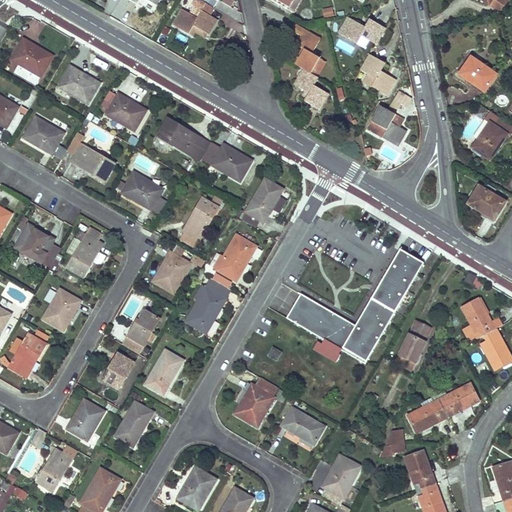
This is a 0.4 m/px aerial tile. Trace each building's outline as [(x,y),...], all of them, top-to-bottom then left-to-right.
[(214,6),(203,0),(197,0),(194,5),(201,9),(197,17),(190,13),(182,9),(173,24),(189,33),(194,25),(209,33),(217,18),(210,13),(214,6)] [(298,0),(292,0),(289,6),(294,8),(298,0)] [(194,5),(190,13),(197,17),(201,9),(194,5)] [(333,7),(322,9),(324,17),(335,15),(333,7)] [(385,27),(370,19),(365,28),(350,19),(341,33),(356,42),(361,34),(375,43),(385,27)] [(321,38),(297,23),(293,30),(302,35),(297,43),(304,47),(296,62),(304,67),(311,71),(320,57),(312,52),(321,38)] [(194,25),(189,33),(192,35),(196,29),(207,36),(209,33),(194,25)] [(361,34),(356,42),(365,47),(364,50),(369,53),(375,43),(361,34)] [(51,56),(23,39),(11,60),(18,64),(40,77),(51,56)] [(369,53),(360,68),(369,73),(364,81),(387,94),(396,79),(381,70),(385,63),(369,53)] [(497,73),(472,56),(460,74),(485,91),(497,73)] [(325,61),(320,57),(311,71),(317,75),(325,61)] [(13,73),(35,85),(40,77),(18,64),(13,73)] [(70,67),(58,87),(87,104),(99,84),(70,67)] [(311,71),(304,67),(295,83),(310,92),(305,100),(319,108),(329,93),(315,84),(319,76),(317,75),(311,71)] [(399,91),(392,104),(403,109),(409,96),(399,91)] [(145,112),(117,95),(106,115),(134,131),(145,112)] [(0,97),(0,123),(6,127),(18,107),(0,97)] [(395,113),(381,105),(372,120),(386,128),(382,136),(397,144),(406,129),(400,125),(391,121),(395,113)] [(496,113),(492,110),(485,119),(490,122),(496,113)] [(400,125),(404,118),(395,113),(391,121),(400,125)] [(511,126),(511,123),(496,113),(490,122),(473,147),(490,159),(511,126)] [(64,134),(36,117),(24,137),(52,154),(64,134)] [(184,127),(168,118),(158,136),(191,155),(199,139),(183,130),(184,127)] [(386,128),(372,120),(368,128),(382,136),(386,128)] [(199,139),(191,155),(200,160),(201,158),(209,143),(184,127),(183,130),(199,139)] [(79,131),(74,139),(81,143),(86,135),(79,131)] [(81,143),(74,139),(68,149),(77,154),(83,144),(81,143)] [(240,181),(252,161),(223,144),(220,148),(210,142),(209,143),(201,158),(240,181)] [(116,164),(83,144),(77,154),(73,160),(90,170),(89,173),(105,182),(116,164)] [(135,172),(122,193),(153,211),(161,217),(169,203),(161,198),(165,191),(135,172)] [(284,190),(265,178),(245,211),(247,212),(243,218),(256,225),(260,219),(264,222),(272,208),(280,195),(284,190)] [(124,182),(119,180),(115,187),(120,189),(124,182)] [(482,186),(478,184),(468,201),(483,211),(482,213),(493,219),(505,200),(491,191),(493,187),(484,182),(482,186)] [(287,199),(280,195),(272,208),(279,212),(287,199)] [(221,201),(216,197),(212,204),(203,199),(194,214),(197,215),(186,232),(198,239),(221,201)] [(0,232),(11,214),(0,207),(0,232)] [(17,229),(24,233),(28,225),(29,225),(30,222),(23,218),(17,229)] [(265,234),(245,221),(223,258),(227,259),(219,272),(235,282),(265,234)] [(46,235),(29,225),(28,225),(24,233),(15,248),(41,263),(44,258),(52,244),(54,241),(46,237),(46,235)] [(97,241),(101,234),(90,228),(86,235),(97,241)] [(74,256),(86,235),(81,231),(76,239),(76,238),(67,252),(74,256)] [(97,241),(86,235),(74,256),(67,267),(85,278),(94,261),(92,260),(101,243),(97,241)] [(52,244),(44,258),(52,263),(60,249),(52,244)] [(184,249),(176,245),(173,250),(180,254),(184,249)] [(425,263),(402,249),(357,326),(302,293),(287,318),(325,339),(342,349),(366,363),(425,263)] [(98,264),(103,253),(97,250),(92,260),(94,261),(93,262),(98,264)] [(191,263),(170,251),(153,280),(174,291),(191,263)] [(193,255),(186,251),(184,255),(190,259),(193,255)] [(223,258),(219,255),(211,267),(219,272),(227,259),(223,258)] [(203,273),(199,271),(195,277),(199,280),(203,273)] [(226,280),(214,273),(212,277),(223,284),(226,280)] [(468,273),(464,282),(472,286),(476,276),(468,273)] [(230,290),(209,277),(204,285),(202,284),(194,297),(197,299),(185,320),(204,332),(230,290)] [(81,301),(60,289),(43,318),(63,330),(81,301)] [(475,333),(480,330),(484,337),(486,342),(481,345),(495,370),(511,361),(511,360),(479,299),(461,308),(471,325),(475,333)] [(0,331),(10,314),(0,308),(0,331)] [(159,320),(146,311),(140,322),(137,320),(128,336),(144,346),(159,320)] [(416,321),(404,347),(420,355),(421,354),(423,354),(427,346),(425,345),(427,342),(426,341),(432,328),(416,321)] [(463,329),(471,344),(484,337),(480,330),(475,333),(471,325),(463,329)] [(49,337),(38,330),(36,334),(46,340),(49,337)] [(47,344),(29,333),(24,342),(17,354),(11,363),(9,366),(10,367),(26,377),(37,359),(38,360),(47,344)] [(123,345),(139,355),(144,346),(128,336),(123,345)] [(17,354),(24,342),(18,339),(11,350),(17,354)] [(342,349),(325,339),(323,343),(318,340),(314,348),(337,362),(342,354),(340,353),(342,349)] [(282,352),(273,347),(268,356),(276,361),(282,352)] [(400,354),(417,362),(420,355),(404,347),(400,354)] [(182,359),(165,349),(144,383),(162,394),(182,359)] [(133,363),(117,353),(107,370),(110,372),(104,381),(118,389),(133,363)] [(11,363),(2,356),(0,357),(0,362),(3,366),(9,369),(10,367),(9,366),(11,363)] [(279,388),(262,378),(257,387),(255,386),(243,405),(241,403),(235,413),(257,427),(275,398),(273,397),(279,388)] [(255,386),(252,384),(241,403),(243,405),(255,386)] [(470,384),(438,400),(447,418),(479,401),(470,384)] [(435,395),(433,395),(436,402),(432,403),(423,408),(408,416),(416,434),(447,418),(438,400),(435,395)] [(154,411),(136,400),(115,435),(133,446),(154,411)] [(431,400),(421,405),(423,408),(432,403),(431,400)] [(103,412),(84,401),(67,429),(86,440),(103,412)] [(326,428),(294,408),(282,426),(315,446),(326,428)] [(4,425),(0,422),(0,449),(6,453),(18,433),(12,430),(17,422),(8,417),(4,425)] [(386,444),(404,443),(403,429),(393,430),(386,444)] [(404,443),(386,444),(381,454),(392,454),(392,451),(404,450),(404,443)] [(72,458),(77,450),(66,444),(61,452),(72,458)] [(61,452),(57,449),(46,467),(45,466),(36,481),(52,492),(72,458),(61,452)] [(423,450),(405,457),(417,491),(435,484),(423,450)] [(325,488),(345,499),(361,467),(340,456),(323,487),(325,488)] [(511,462),(494,468),(505,501),(511,498),(511,462)] [(100,511),(120,479),(100,466),(87,488),(90,490),(83,503),(97,511),(100,511)] [(217,479),(196,467),(177,498),(198,511),(217,479)] [(11,484),(4,480),(1,486),(7,490),(11,484)] [(445,511),(435,484),(417,491),(424,511),(445,511)] [(25,499),(29,491),(16,487),(13,495),(25,499)] [(90,490),(87,488),(80,501),(83,503),(90,490)] [(246,511),(254,499),(236,488),(221,511),(246,511)] [(339,507),(341,508),(346,500),(345,499),(325,488),(320,497),(339,507)] [(97,511),(83,503),(77,511),(97,511)]
